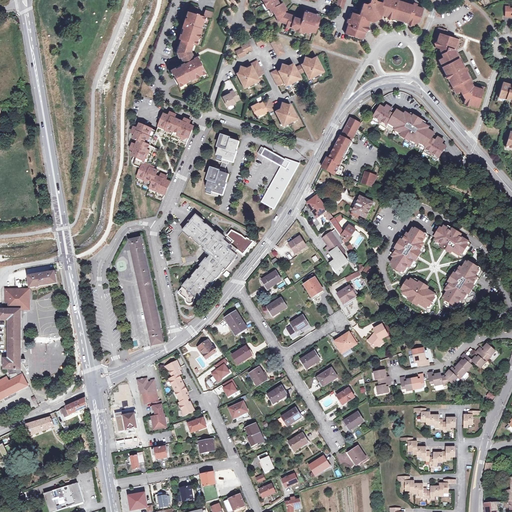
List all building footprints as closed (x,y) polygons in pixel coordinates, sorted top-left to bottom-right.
[(273,11),(275,15),(277,20),(287,23),(290,25),(290,26),(295,27),(295,28),(301,30),(302,30),(306,31),(307,30),(311,31),(315,32),(319,17),(316,16),(316,15),(310,13),(310,11),(306,9),(305,11),(304,11),(302,17),(301,17),(301,18),(297,17),(294,16),(295,13),(286,10),(282,2),(279,4),(276,0),(262,0),(266,6),(268,6),(269,9),(271,8),(273,12),(273,11)] [(345,0),(337,0),(336,7),(343,9),(345,0)] [(412,7),(413,5),(405,3),(399,1),(396,0),(392,0),(393,1),(390,0),(382,0),(382,3),(375,1),(375,0),(370,0),(369,3),(368,3),(365,5),(362,3),(359,15),(352,12),(350,19),(351,20),(350,22),(349,21),(347,27),(345,34),(363,40),(366,31),(368,30),(367,27),(369,21),(375,18),(380,15),(381,15),(386,17),(388,20),(391,18),(408,24),(410,26),(413,25),(414,26),(414,24),(416,20),(419,21),(423,8),(419,7),(415,6),(414,7),(412,7)] [(211,17),(212,11),(204,9),(203,15),(211,17)] [(187,11),(183,25),(187,26),(186,30),(183,29),(181,35),(180,35),(179,37),(179,39),(181,40),(193,44),(200,46),(209,18),(187,11)] [(472,81),(465,67),(464,67),(462,64),(463,64),(458,53),(456,55),(454,52),(457,51),(460,41),(447,36),(448,31),(439,28),(436,30),(438,33),(439,34),(435,48),(440,49),(440,51),(443,57),(438,60),(455,94),(461,91),(464,97),(465,98),(464,103),(478,108),(484,88),(474,84),(471,85),(470,82),(472,81)] [(255,40),(258,46),(268,41),(264,35),(255,40)] [(193,44),(181,40),(179,47),(190,50),(193,44)] [(277,40),(271,43),(278,56),(284,53),(281,47),(277,40)] [(236,52),(239,58),(246,55),(245,53),(252,50),(248,43),(242,47),(242,48),(236,52)] [(190,51),(190,50),(179,47),(178,46),(177,50),(178,50),(177,53),(180,58),(182,57),(191,53),(190,51)] [(191,53),(182,57),(183,60),(184,63),(185,64),(194,60),(193,58),(191,53)] [(195,58),(193,58),(194,60),(185,64),(184,63),(181,65),(181,66),(176,69),(175,68),(170,71),(172,73),(173,73),(179,86),(182,91),(209,77),(202,64),(201,65),(199,61),(200,61),(199,58),(198,59),(197,57),(195,58)] [(306,62),(304,63),(303,63),(294,67),(292,64),(287,66),(286,65),(282,64),(282,66),(283,67),(283,69),(280,70),(278,71),(277,69),(271,72),(277,85),(284,82),(285,85),(289,83),(291,86),(296,83),(295,80),(300,78),(298,75),(305,71),(309,79),(314,77),(315,79),(320,76),(319,74),(323,71),(316,57),(310,60),(310,59),(306,57),(305,59),(307,60),(306,62)] [(238,72),(238,73),(237,73),(244,88),(249,86),(250,88),(255,85),(254,83),(259,81),(257,77),(264,74),(257,61),(251,64),(251,66),(246,69),(246,68),(241,66),(240,68),(242,69),(241,71),(238,72)] [(502,97),(502,99),(509,101),(510,99),(511,99),(511,85),(503,83),(499,96),(502,97)] [(233,91),(230,93),(230,94),(226,96),(223,97),(227,107),(235,103),(234,102),(238,100),(233,91)] [(269,99),(263,102),(268,112),(274,109),(269,99)] [(259,103),(251,106),(256,116),(264,113),(265,114),(268,112),(263,102),(259,104),(259,103)] [(284,106),(284,103),(282,103),(280,108),(281,109),(275,111),(283,126),(288,123),(289,126),(294,123),(293,121),(297,119),(290,104),(289,105),(286,106),(284,106)] [(381,107),(372,121),(437,161),(446,148),(441,145),(436,142),(432,139),(434,135),(425,129),(426,127),(421,124),(423,122),(414,117),(412,120),(410,119),(411,117),(408,115),(407,117),(397,111),(395,116),(390,113),(385,110),(381,107)] [(185,148),(194,127),(189,125),(191,122),(185,119),(184,123),(175,119),(176,115),(171,113),(169,117),(164,115),(158,130),(160,137),(185,148)] [(335,175),(349,149),(350,148),(353,142),(352,142),(361,124),(351,119),(330,159),(327,157),(322,168),(335,175)] [(155,131),(140,124),(138,129),(134,128),(132,133),(136,135),(134,140),(138,142),(137,146),(133,144),(131,150),(134,151),(132,156),(134,157),(137,158),(134,165),(141,168),(141,169),(137,180),(151,186),(150,188),(149,191),(157,194),(164,197),(170,182),(166,180),(167,177),(162,174),(160,178),(156,176),(158,171),(153,169),(154,167),(149,165),(150,164),(152,165),(159,150),(154,148),(158,138),(155,131)] [(206,193),(218,197),(219,194),(221,188),(220,188),(220,185),(222,185),(226,173),(226,171),(225,170),(227,164),(229,164),(229,161),(231,155),(230,155),(231,152),(232,153),(236,141),(237,138),(225,134),(220,149),(224,150),(223,153),(219,152),(217,160),(222,162),(220,169),(214,167),(210,182),(213,183),(212,185),(209,184),(206,193)] [(231,155),(229,161),(232,162),(239,142),(236,141),(232,153),(231,152),(230,155),(231,155)] [(262,147),(258,153),(274,163),(278,156),(262,147)] [(290,163),(285,160),(267,192),(272,194),(266,204),(274,208),(285,186),(289,183),(288,182),(291,178),(290,177),(294,174),(293,173),(296,170),(295,169),(298,166),(296,164),(293,167),(289,164),(290,163)] [(221,188),(219,194),(222,195),(229,174),(226,173),(222,185),(220,185),(220,188),(221,188)] [(366,173),(364,181),(363,185),(373,188),(378,177),(366,173)] [(151,186),(137,180),(136,180),(137,182),(150,188),(151,186)] [(272,194),(267,192),(262,201),(266,204),(272,194)] [(331,215),(330,213),(317,196),(307,204),(317,219),(320,216),(323,221),(328,219),(332,216),(331,215)] [(373,203),(360,197),(353,212),(351,215),(356,217),(358,217),(359,215),(366,218),(373,203)] [(188,225),(183,231),(191,237),(194,240),(193,240),(201,246),(204,249),(203,250),(210,256),(207,259),(206,259),(200,266),(201,266),(198,270),(198,269),(192,276),(192,277),(189,280),(183,287),(189,292),(193,295),(199,300),(205,293),(204,293),(207,289),(208,290),(214,283),(213,282),(216,279),(217,279),(223,272),(222,272),(225,269),(226,270),(232,263),(231,262),(231,261),(237,255),(235,253),(238,250),(231,244),(230,245),(230,246),(223,240),(224,239),(225,238),(218,232),(217,234),(213,231),(214,230),(207,224),(206,225),(203,222),(204,221),(196,215),(191,222),(188,225)] [(345,245),(348,240),(355,230),(349,226),(344,233),(342,230),(334,219),(330,222),(335,229),(341,237),(344,243),(345,245)] [(463,254),(468,245),(466,244),(467,241),(459,236),(461,234),(452,229),(451,231),(443,226),(442,229),(440,228),(434,236),(437,238),(435,240),(442,245),(441,247),(450,252),(451,250),(459,255),(461,252),(463,254)] [(335,229),(331,232),(340,246),(344,243),(341,237),(335,229)] [(414,230),(412,229),(407,237),(405,236),(402,241),(400,240),(395,248),(397,250),(394,255),(395,256),(390,264),(392,266),(391,267),(400,272),(401,271),(403,272),(408,264),(410,265),(414,260),(416,261),(421,253),(419,252),(422,247),(420,245),(425,237),(423,235),(424,234),(415,229),(414,230)] [(334,261),(330,263),(339,275),(342,270),(341,268),(348,262),(342,255),(337,248),(340,246),(331,232),(323,238),(332,252),(330,253),(333,258),(332,258),(334,261)] [(289,244),(295,253),(305,246),(300,237),(289,244)] [(164,343),(141,238),(129,240),(152,345),(164,343)] [(377,239),(374,244),(380,248),(385,243),(377,239)] [(466,263),(464,262),(458,270),(456,269),(453,274),(451,273),(446,281),(448,282),(445,288),(447,289),(442,297),(444,298),(443,300),(452,305),(453,304),(454,305),(455,304),(457,301),(460,297),(462,298),(465,293),(467,294),(472,286),(470,284),(473,279),(471,278),(476,270),(474,269),(475,267),(466,262),(466,263)] [(339,275),(330,263),(329,264),(337,276),(339,275)] [(261,280),(267,289),(281,280),(275,271),(261,280)] [(28,277),(30,288),(57,283),(55,272),(28,277)] [(313,299),(320,295),(318,293),(323,290),(315,278),(313,274),(308,277),(310,281),(304,285),(313,299)] [(359,278),(354,281),(358,289),(363,286),(359,278)] [(427,306),(433,297),(431,296),(433,294),(424,289),(426,287),(417,282),(416,284),(409,279),(407,282),(405,280),(400,289),(402,290),(400,293),(408,298),(406,299),(415,305),(416,303),(424,308),(426,305),(427,306)] [(343,304),(356,296),(349,286),(337,294),(343,304)] [(4,369),(8,369),(9,372),(9,375),(10,378),(11,381),(10,381),(7,377),(0,380),(0,400),(28,386),(22,375),(22,374),(21,371),(21,369),(21,310),(28,310),(28,300),(30,300),(29,290),(6,290),(6,302),(9,302),(9,310),(0,309),(0,320),(8,320),(8,359),(4,359),(4,369)] [(357,298),(356,296),(343,304),(346,308),(349,306),(348,304),(357,298)] [(267,307),(273,316),(287,307),(281,298),(267,307)] [(457,301),(455,304),(457,307),(465,303),(462,299),(457,301)] [(235,311),(225,318),(229,325),(231,324),(237,335),(243,331),(242,330),(246,328),(242,322),(243,322),(241,318),(240,318),(235,311)] [(287,329),(293,338),(310,327),(303,316),(290,323),(292,326),(287,329)] [(229,325),(225,318),(223,319),(234,337),(237,335),(231,324),(229,325)] [(373,333),(367,340),(375,348),(380,348),(383,345),(382,343),(381,339),(387,336),(380,324),(371,329),(373,333)] [(336,342),(339,347),(340,346),(344,352),(345,351),(356,344),(354,342),(357,341),(351,333),(349,334),(349,333),(343,337),(342,337),(339,339),(340,340),(336,342)] [(207,341),(198,348),(206,359),(215,352),(207,341)] [(476,357),(472,361),(480,369),(486,362),(483,360),(488,355),(490,357),(496,351),(487,344),(483,348),(485,350),(483,351),(482,350),(480,348),(475,353),(477,355),(479,356),(477,358),(476,357)] [(232,355),(238,364),(252,356),(246,346),(232,355)] [(340,346),(339,347),(338,347),(342,354),(346,352),(345,351),(344,352),(340,346)] [(424,359),(426,359),(424,348),(413,350),(414,355),(416,367),(429,364),(429,360),(426,361),(424,361),(424,359)] [(300,360),(306,369),(320,360),(314,351),(300,360)] [(436,386),(443,385),(447,384),(450,381),(453,384),(461,375),(463,377),(472,366),(470,363),(472,361),(464,354),(462,357),(464,358),(465,360),(464,362),(462,360),(455,368),(457,370),(455,371),(454,369),(452,368),(446,374),(448,376),(446,378),(444,376),(441,376),(441,374),(435,375),(436,377),(433,377),(433,375),(433,373),(429,373),(431,384),(435,383),(436,386)] [(213,375),(213,376),(217,381),(218,382),(230,373),(224,365),(227,363),(224,359),(215,365),(219,371),(213,375)] [(181,373),(179,369),(180,368),(176,361),(165,366),(169,370),(173,377),(178,374),(181,373)] [(257,386),(267,380),(262,373),(263,372),(260,368),(249,374),(257,386)] [(317,377),(323,386),(337,377),(332,368),(317,377)] [(384,376),(386,375),(385,370),(374,372),(375,380),(379,379),(380,387),(377,387),(378,394),(390,392),(389,387),(386,388),(386,385),(388,385),(391,385),(389,377),(387,378),(384,378),(384,376)] [(181,380),(178,374),(173,377),(169,379),(175,391),(182,387),(181,383),(180,381),(181,380)] [(418,380),(417,378),(412,379),(407,379),(408,382),(405,382),(405,380),(405,377),(401,378),(403,389),(407,388),(407,391),(422,389),(421,386),(425,385),(423,374),(419,375),(420,377),(420,379),(418,380)] [(142,394),(144,404),(153,403),(158,402),(157,391),(154,381),(151,382),(148,383),(147,379),(143,379),(143,380),(141,381),(141,380),(140,380),(138,383),(137,383),(138,385),(139,386),(138,387),(139,391),(140,391),(140,395),(142,394)] [(232,379),(223,384),(225,388),(224,389),(228,396),(237,391),(235,388),(236,387),(232,379)] [(185,393),(187,392),(184,386),(182,387),(175,391),(180,402),(187,399),(188,398),(186,395),(185,393)] [(267,395),(273,404),(287,395),(281,386),(267,395)] [(337,396),(342,405),(354,397),(349,388),(337,396)] [(492,401),(495,397),(489,392),(485,396),(492,401)] [(65,417),(85,408),(87,407),(86,398),(60,410),(62,415),(64,415),(65,417)] [(189,404),(188,402),(187,399),(180,402),(179,403),(182,410),(182,416),(194,410),(191,404),(189,404)] [(158,402),(153,403),(154,406),(154,409),(155,414),(159,413),(159,416),(156,416),(152,417),(152,420),(153,426),(154,430),(167,428),(164,415),(161,401),(158,402)] [(234,418),(243,414),(247,412),(243,403),(230,409),(234,418)] [(281,417),(287,426),(301,417),(295,408),(281,417)] [(447,423),(443,423),(443,420),(439,420),(439,415),(430,415),(430,412),(426,412),(423,412),(423,409),(415,409),(415,412),(422,412),(422,422),(427,422),(427,425),(430,425),(435,425),(436,428),(440,428),(440,430),(443,430),(443,432),(447,432),(447,431),(450,431),(450,428),(455,428),(455,418),(447,418),(447,423)] [(137,428),(135,414),(134,411),(126,412),(126,415),(124,415),(126,430),(127,433),(135,432),(135,429),(137,428)] [(344,421),(349,430),(364,421),(358,412),(344,421)] [(480,412),(479,412),(471,412),(472,415),(468,415),(464,415),(464,428),(468,428),(468,425),(472,425),(473,415),(480,415),(480,412)] [(54,427),(52,421),(51,418),(26,425),(30,436),(54,427)] [(188,424),(191,433),(206,427),(203,418),(188,424)] [(57,419),(52,421),(54,427),(60,424),(57,419)] [(260,444),(264,442),(262,437),(256,424),(246,429),(250,437),(248,438),(252,446),(259,443),(260,444)] [(289,442),(294,451),(308,442),(303,434),(289,442)] [(201,453),(204,452),(214,451),(213,440),(211,440),(205,441),(204,437),(195,439),(196,445),(199,445),(201,453)] [(442,452),(442,453),(434,453),(434,458),(430,458),(430,452),(426,452),(426,448),(417,448),(417,441),(413,441),(410,441),(410,438),(401,438),(401,442),(409,442),(409,451),(414,451),(414,455),(417,455),(417,457),(423,457),(423,460),(426,460),(426,461),(430,461),(430,467),(434,467),(434,466),(438,466),(438,462),(442,462),(442,461),(447,461),(447,460),(450,460),(450,457),(455,457),(455,447),(447,447),(447,452),(442,452)] [(160,445),(161,448),(163,459),(168,458),(166,444),(160,445)] [(163,459),(161,448),(160,445),(154,446),(155,449),(152,450),(153,456),(156,455),(157,460),(163,459)] [(358,447),(349,453),(354,460),(353,460),(356,465),(366,458),(358,447)] [(273,458),(271,459),(268,452),(259,456),(261,461),(262,460),(267,473),(275,469),(273,463),(275,462),(273,458)] [(131,457),(133,470),(140,469),(139,462),(144,462),(142,453),(138,454),(138,456),(131,457)] [(310,466),(315,475),(329,466),(323,457),(310,466)] [(207,503),(209,502),(218,499),(213,472),(201,474),(207,503)] [(282,478),(286,488),(298,482),(295,474),(287,477),(287,476),(282,478)] [(439,484),(439,487),(431,487),(431,492),(427,491),(427,489),(423,489),(423,484),(414,484),(414,481),(410,481),(407,481),(407,477),(398,477),(398,481),(406,481),(406,491),(411,491),(411,494),(414,494),(420,494),(420,497),(423,497),(423,498),(427,498),(427,501),(431,501),(431,499),(434,499),(434,496),(439,496),(443,496),(443,493),(448,493),(448,484),(456,484),(456,480),(447,480),(447,484),(444,484),(439,484)] [(49,511),(53,511),(83,502),(78,484),(44,494),(49,511)] [(259,490),(263,498),(275,493),(272,484),(259,490)] [(191,486),(181,488),(182,496),(178,496),(179,501),(194,499),(191,486)] [(127,495),(130,511),(148,507),(148,506),(145,491),(127,495)] [(155,495),(157,503),(159,503),(160,508),(169,506),(168,503),(171,503),(170,496),(167,497),(167,493),(155,495)] [(241,494),(229,499),(224,502),(227,511),(230,511),(245,506),(241,494)] [(27,502),(24,495),(18,497),(21,505),(27,502)] [(293,511),(294,511),(294,510),(293,507),(301,505),(299,498),(295,499),(295,497),(291,498),(291,499),(288,500),(288,502),(286,502),(288,511),(293,511)] [(485,503),(485,511),(496,511),(496,510),(492,510),(491,503),(485,503)]
